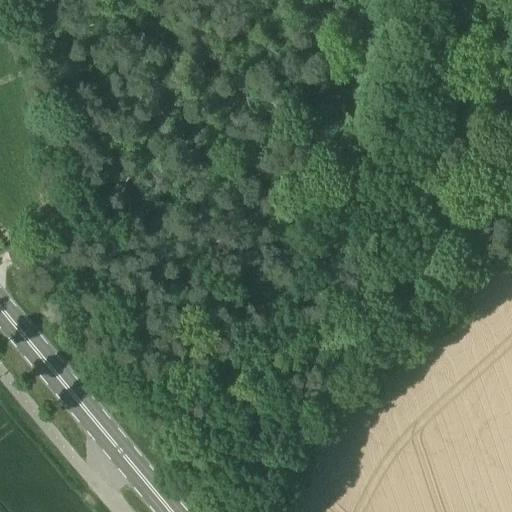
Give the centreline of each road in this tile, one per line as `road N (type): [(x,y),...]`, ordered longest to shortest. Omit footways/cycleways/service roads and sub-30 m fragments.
road 1 (track): [(280,511),(333,414),(335,382),(390,242),(499,0)]
road 2 (primary): [(169,511),(0,308)]
road 3 (track): [(333,414),(511,255)]
